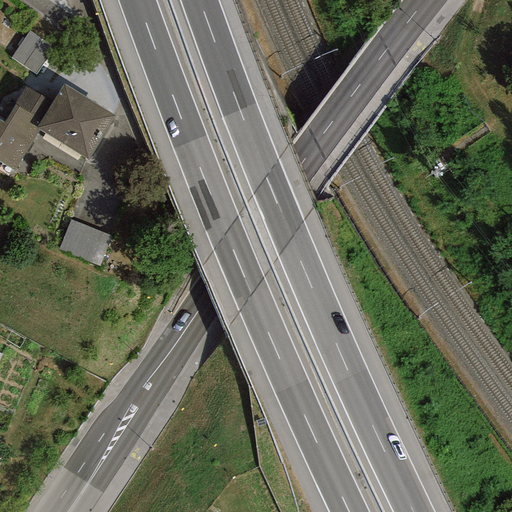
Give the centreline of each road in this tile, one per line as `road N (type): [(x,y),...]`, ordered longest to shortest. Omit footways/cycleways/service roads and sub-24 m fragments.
road 1 (secondary): [(432,0),(306,167),(70,511)]
road 2 (motorway): [(134,0),(249,295),(348,511)]
road 3 (motorway): [(412,511),(264,177),(199,0)]
